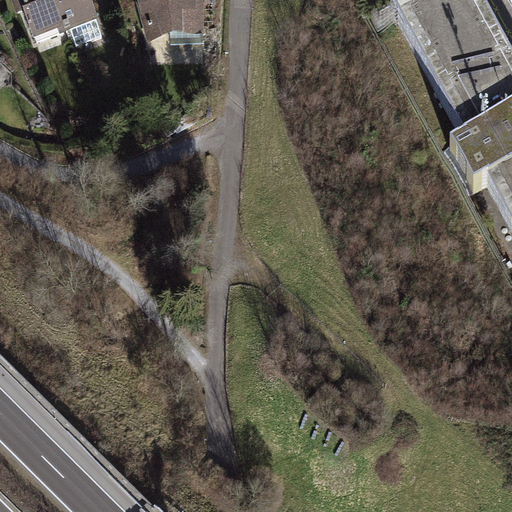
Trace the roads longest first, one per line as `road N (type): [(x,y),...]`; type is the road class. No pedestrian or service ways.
road 1 (track): [(234,129),(216,326),(223,511)]
road 2 (track): [(215,375),(107,265),(0,200)]
road 3 (track): [(234,129),(148,163),(95,173),(45,171),(0,148)]
road 4 (motorway): [(98,511),(0,414)]
road 5 (unclassified): [(241,0),(234,129)]
